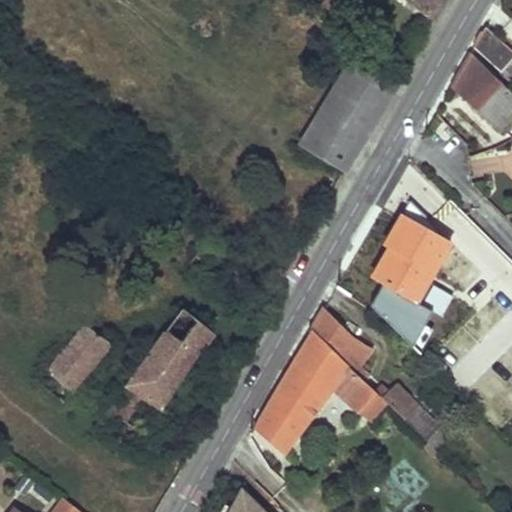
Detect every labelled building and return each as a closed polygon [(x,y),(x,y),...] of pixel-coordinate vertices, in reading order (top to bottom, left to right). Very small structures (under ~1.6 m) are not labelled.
[(334,0),(321,0),(311,13),(320,19),(334,0)] [(407,0),(435,21),(447,0),(407,0)] [(511,51),(485,28),(473,48),(500,72),(499,73),(511,84),(511,51)] [(322,88),(332,72),(339,77),(351,58),(332,47),(311,82),(322,88)] [(408,47),(397,67),(406,72),(417,52),(408,47)] [(511,118),(511,94),(470,53),(450,87),(499,132),(502,129),(507,133),(511,128),(507,124),(511,118)] [(302,116),(295,128),(288,140),(348,174),(398,85),(351,58),(339,77),(313,122),(302,116)] [(389,78),(398,85),(406,72),(397,67),(389,78)] [(470,156),(476,175),(500,168),(494,149),(470,156)] [(146,200),(138,211),(158,226),(166,215),(146,200)] [(158,226),(138,211),(133,218),(153,233),(158,226)] [(382,284),(370,305),(412,346),(424,324),(432,311),(415,302),(426,281),(425,280),(418,276),(423,267),(429,271),(432,273),(450,241),(402,214),(393,230),(402,235),(393,250),(389,247),(380,263),(389,268),(380,283),(382,284)] [(169,233),(178,240),(189,225),(181,218),(169,233)] [(187,247),(190,244),(193,246),(202,235),(189,225),(178,240),(187,247)] [(385,245),(393,250),(402,235),(393,230),(385,245)] [(202,253),(199,258),(193,253),(187,262),(217,286),(236,262),(202,235),(193,246),(202,253)] [(229,288),(245,269),(236,262),(217,286),(237,302),(241,297),(229,288)] [(371,278),(380,283),(389,268),(380,263),(371,278)] [(261,274),(272,283),(280,273),(270,265),(261,274)] [(423,267),(418,276),(425,280),(429,271),(423,267)] [(229,288),(241,297),(256,278),(245,269),(229,288)] [(352,336),(324,309),(311,330),(363,381),(369,375),(361,366),(372,349),(352,336)] [(101,428),(133,450),(211,335),(181,310),(101,428)] [(424,324),(412,346),(420,353),(433,330),(424,324)] [(74,389),(109,347),(85,327),(50,370),(74,389)] [(363,381),(311,330),(255,426),(286,454),(333,389),(357,412),(375,393),(363,381)] [(74,389),(50,370),(39,383),(63,403),(74,389)] [(380,387),(375,393),(385,403),(425,443),(439,429),(394,385),(387,393),(380,387)] [(484,403),(506,422),(511,415),(511,397),(499,386),(484,403)] [(385,403),(375,393),(357,412),(369,422),(385,403)] [(173,424),(166,437),(182,445),(189,432),(173,424)] [(451,442),(439,429),(425,443),(438,455),(451,442)] [(261,511),(240,491),(230,511),(261,511)] [(79,511),(62,498),(51,511),(79,511)]
